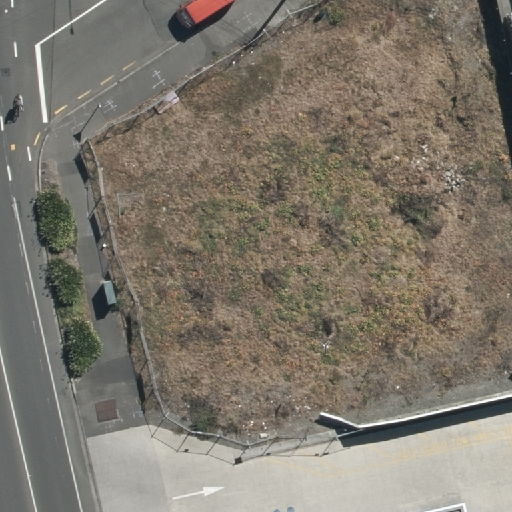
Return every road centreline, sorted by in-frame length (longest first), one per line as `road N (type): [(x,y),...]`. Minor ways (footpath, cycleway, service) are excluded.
road 1 (tertiary): [(0,340),(39,511)]
road 2 (residential): [(103,0),(0,68)]
